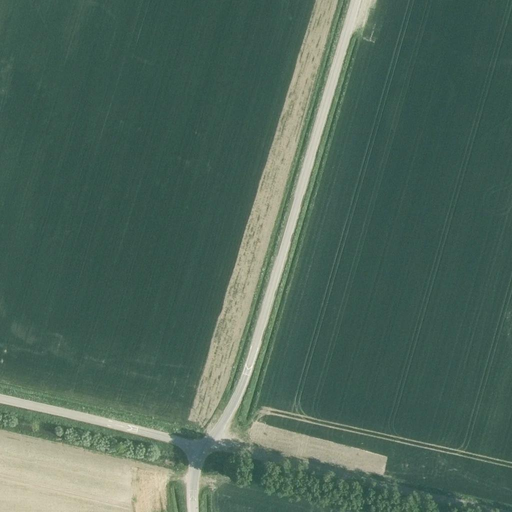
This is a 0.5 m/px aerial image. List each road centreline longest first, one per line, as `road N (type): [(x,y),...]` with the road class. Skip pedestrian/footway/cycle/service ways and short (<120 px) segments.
road 1 (tertiary): [(199,451),(211,443),(249,370),(358,0)]
road 2 (track): [(506,511),(211,443)]
road 3 (unclassified): [(199,451),(0,399)]
